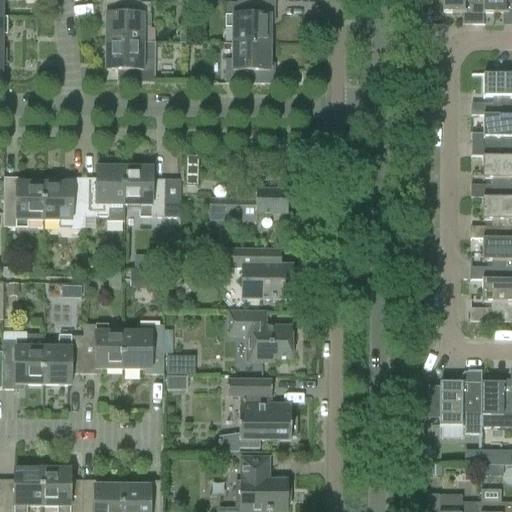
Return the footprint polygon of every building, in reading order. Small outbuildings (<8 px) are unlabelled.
[(421,0),(421,9),(431,9),(431,0),(421,0)] [(482,27),(482,15),(482,0),(441,0),(441,15),(470,15),(470,27),(482,27)] [(511,0),(482,0),(482,15),(506,16),(511,16),(511,28),(511,27),(511,0)] [(100,6),(100,18),(105,18),(105,45),(142,46),(143,19),(149,19),(149,5),(138,5),(138,6),(100,6)] [(274,6),(236,5),(225,5),(224,19),(232,19),(231,46),(269,46),(269,20),(274,20),(274,6)] [(179,35),(179,46),(187,46),(187,35),(179,35)] [(142,46),(105,45),(105,73),(116,73),(116,86),(154,86),(154,46),(142,46)] [(269,73),(269,46),(231,46),(231,73),(224,73),(224,86),(273,87),(273,73),(269,73)] [(511,119),(511,76),(482,77),(482,101),(492,101),(491,119),(511,119)] [(470,159),(482,159),(511,159),(511,119),(491,119),(482,119),(482,142),(482,147),(470,147),(470,159)] [(511,200),(511,159),(482,159),(481,183),(491,183),(491,188),(469,188),(469,201),(481,201),(511,200)] [(197,188),(197,160),(186,160),(185,187),(197,188)] [(123,208),(123,171),(95,171),(95,182),(83,182),(83,220),(105,220),(106,225),(123,225),(123,208)] [(179,220),(180,182),(151,182),(151,171),(123,171),(123,208),(138,208),(138,220),(163,220),(179,220)] [(43,223),(43,186),(16,186),(16,181),(2,181),(2,230),(16,230),(16,223),(43,223)] [(83,220),(83,182),(70,181),(70,187),(43,186),(43,223),(70,223),(70,230),(83,230),(83,220)] [(286,217),(287,193),(261,192),(261,185),(235,185),(235,202),(208,201),(207,221),(207,224),(221,224),(255,225),(255,216),(286,217)] [(511,241),(511,200),(481,201),(481,224),(491,224),(491,229),(469,229),(469,241),(481,242),(511,241)] [(511,283),(511,241),(481,242),(481,265),(491,265),(490,282),(481,282),(481,283),(511,283)] [(291,302),(291,268),(279,268),(280,254),(280,252),(219,251),(219,272),(241,272),(240,302),(291,302)] [(84,260),(83,269),(92,269),(92,265),(89,261),(84,260)] [(69,268),(69,279),(80,279),(80,268),(69,268)] [(2,280),(13,280),(13,271),(2,271),(2,280)] [(144,275),(144,292),(156,292),(156,275),(144,275)] [(108,276),(108,289),(119,289),(119,276),(108,276)] [(511,324),(511,283),(481,283),(480,306),(490,306),(490,325),(511,324)] [(8,287),(8,300),(16,300),(16,288),(8,287)] [(72,288),(72,296),(74,298),(82,298),(82,288),(72,288)] [(227,316),(227,338),(246,338),(246,361),(246,367),(260,367),(272,367),(273,361),(290,361),(290,330),(264,330),(264,316),(245,315),(227,316)] [(122,372),(122,336),(95,336),(95,328),(82,328),(82,341),(82,377),(95,377),(95,372),(122,372)] [(162,378),(162,329),(149,329),(149,336),(122,336),(122,372),(149,373),(149,378),(162,378)] [(42,352),(42,338),(25,338),(25,343),(15,343),(2,343),(2,355),(2,393),(15,393),(15,388),(42,388),(42,352)] [(82,377),(82,341),(58,340),(58,352),(42,352),(42,388),(70,388),(70,377),(82,377)] [(193,375),(193,358),(165,358),(165,375),(193,375)] [(511,429),(511,373),(509,374),(509,386),(504,386),(480,386),(480,429),(511,429)] [(480,386),(480,374),(466,374),(466,386),(438,385),(438,429),(463,430),(463,437),(480,437),(480,429),(480,386)] [(185,393),(185,379),(165,379),(165,393),(185,393)] [(226,383),(226,399),(241,399),(241,407),(238,407),(238,436),(238,451),(258,451),(258,443),(290,444),(290,440),(294,440),(294,441),(295,441),(295,421),(294,421),(294,423),(290,423),(290,408),(270,408),(268,408),(268,400),(270,399),(270,384),(226,383)] [(480,453),(479,468),(489,468),(489,453),(480,453)] [(464,456),(464,466),(478,466),(478,456),(464,456)] [(233,484),(233,511),(286,511),(286,507),(289,507),(289,490),(286,490),(286,484),(266,483),(267,462),(240,462),(240,476),(238,476),(238,484),(235,484),(233,484)] [(479,468),(479,480),(489,480),(489,468),(479,468)] [(426,469),(426,478),(438,478),(438,469),(426,469)] [(41,510),(41,472),(13,472),(13,483),(1,483),(0,511),(25,511),(25,510),(41,510)] [(80,511),(81,484),(69,483),(69,472),(41,472),(41,510),(57,510),(56,511),(80,511)] [(80,511),(120,511),(121,489),(94,489),(94,484),(81,484),(80,511)] [(121,489),(120,511),(161,511),(161,504),(162,484),(148,484),(148,489),(121,489)] [(425,498),(425,511),(478,511),(479,505),(460,505),(461,498),(425,498)]
